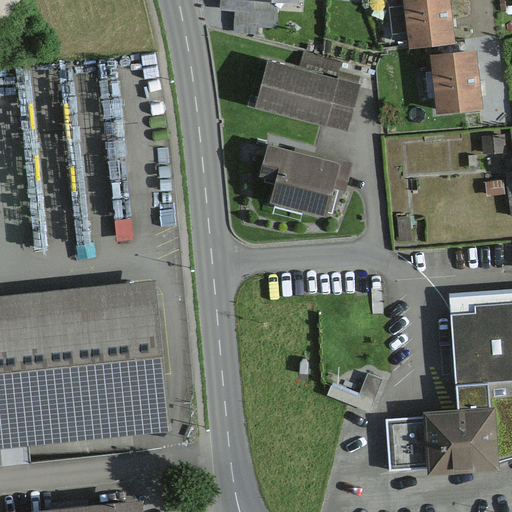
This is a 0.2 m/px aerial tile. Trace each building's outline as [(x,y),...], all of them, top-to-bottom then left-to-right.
[(0,0),(0,23),(18,0),(0,0)] [(218,0),(219,8),(234,9),(233,29),(282,31),(283,0),(218,0)] [(398,0),(404,50),(448,45),(442,0),(398,0)] [(469,54),(423,60),(430,117),(476,112),(469,54)] [(336,84),(262,62),(249,107),(323,129),(336,84)] [(350,168),(275,152),(262,210),(337,227),(350,168)] [(158,275),(0,290),(0,443),(173,427),(158,275)] [(456,411),(391,415),(394,473),(496,466),(490,378),(511,376),(511,304),(449,309),(456,411)] [(145,511),(144,495),(0,509),(0,511),(145,511)]
